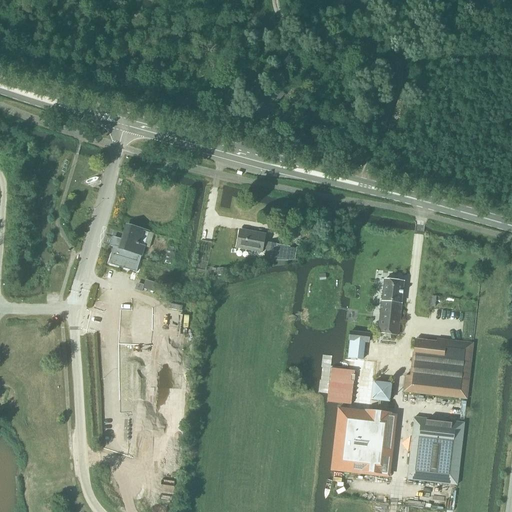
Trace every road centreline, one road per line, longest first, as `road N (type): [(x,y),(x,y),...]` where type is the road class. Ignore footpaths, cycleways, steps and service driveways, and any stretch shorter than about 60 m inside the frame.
road 1 (secondary): [(511,227),(0,87)]
road 2 (track): [(362,185),(398,55),(281,23),(273,0)]
